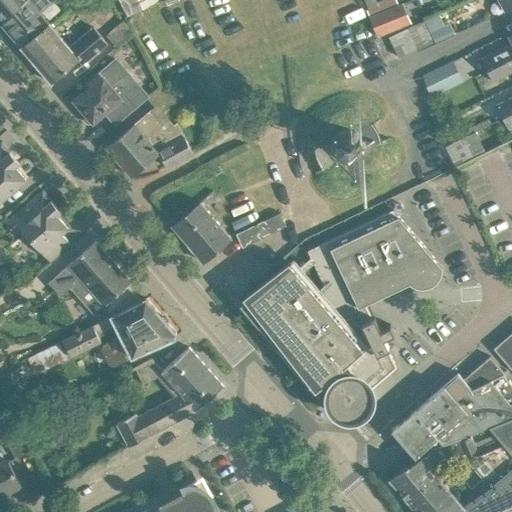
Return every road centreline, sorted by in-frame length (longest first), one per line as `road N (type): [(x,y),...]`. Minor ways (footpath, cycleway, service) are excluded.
road 1 (tertiary): [(270,386),(0,79)]
road 2 (residential): [(61,511),(225,421),(270,386)]
road 3 (residential): [(330,457),(480,336),(500,300)]
